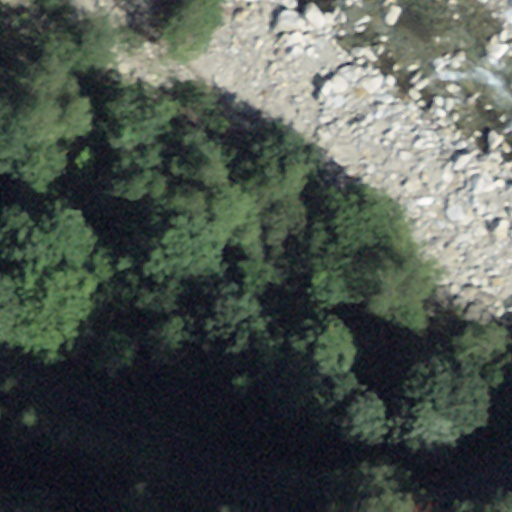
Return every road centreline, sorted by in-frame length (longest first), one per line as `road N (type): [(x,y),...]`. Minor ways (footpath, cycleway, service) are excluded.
road 1 (unclassified): [(0,345),(101,407),(324,511)]
road 2 (unclassified): [(368,511),(511,449)]
